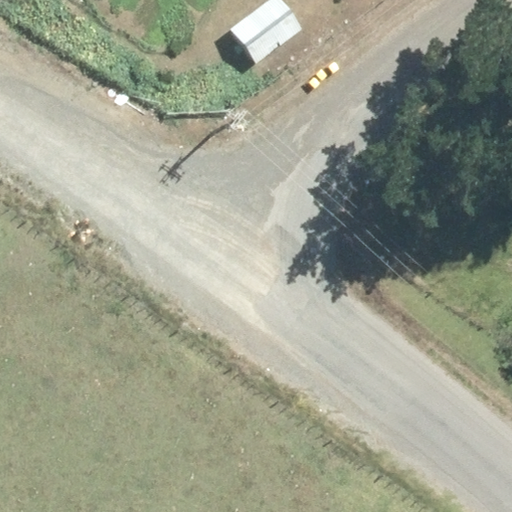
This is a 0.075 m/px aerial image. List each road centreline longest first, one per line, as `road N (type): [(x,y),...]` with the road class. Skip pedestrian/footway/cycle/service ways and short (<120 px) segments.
road 1 (track): [(504,0),(138,252),(0,147)]
road 2 (unclassified): [(466,511),(138,252)]
